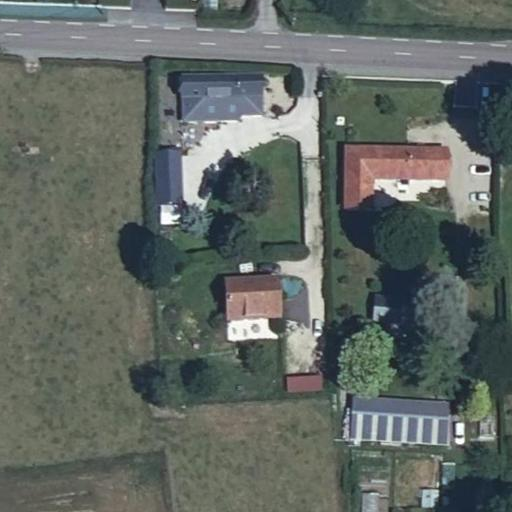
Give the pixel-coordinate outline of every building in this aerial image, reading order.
[(257,118),(257,94),(175,94),(176,117),(257,118)] [(179,216),(179,165),(156,165),(155,216),(179,216)] [(424,193),(425,172),(345,170),(345,222),(369,223),(370,192),(424,193)] [(438,193),(437,172),(425,172),(424,193),(438,193)] [(281,337),(281,299),(231,299),(232,338),(281,337)] [(422,338),(422,313),(374,312),(374,336),(422,338)] [(285,376),(285,390),(320,391),(320,378),(285,376)] [(443,462),(443,435),(352,432),(352,458),(443,462)]
